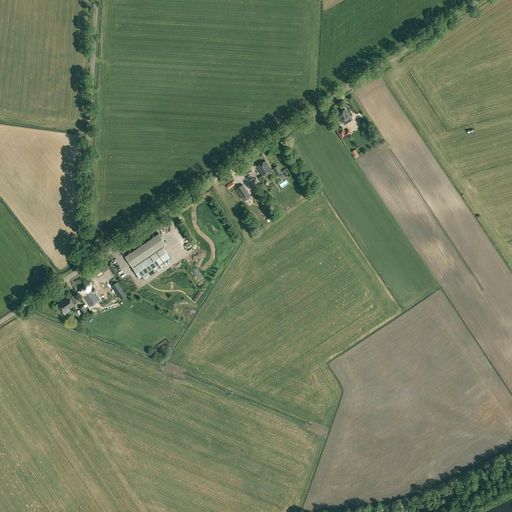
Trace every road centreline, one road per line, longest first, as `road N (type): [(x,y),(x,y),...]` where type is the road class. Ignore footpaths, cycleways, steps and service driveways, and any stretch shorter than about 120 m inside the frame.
road 1 (unclassified): [(81,269),(479,0)]
road 2 (unclassified): [(81,269),(96,0)]
